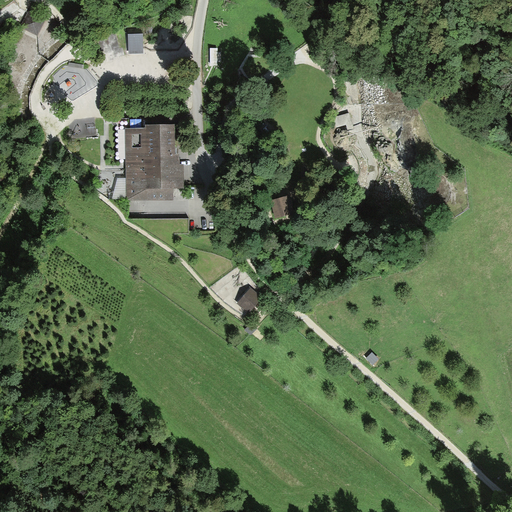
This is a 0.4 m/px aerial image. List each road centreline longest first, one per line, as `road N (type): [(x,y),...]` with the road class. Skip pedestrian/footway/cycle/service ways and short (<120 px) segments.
road 1 (track): [(279,293),(511,505)]
road 2 (track): [(103,68),(102,89),(48,135),(0,239)]
road 3 (track): [(38,0),(78,51),(103,68),(196,47)]
